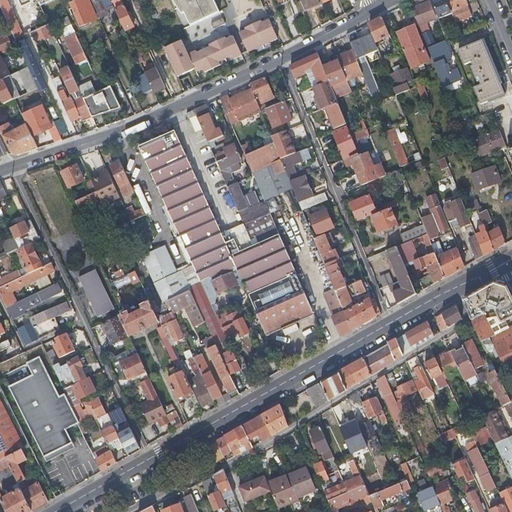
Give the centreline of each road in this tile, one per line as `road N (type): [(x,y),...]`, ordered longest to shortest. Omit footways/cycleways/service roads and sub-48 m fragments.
road 1 (residential): [(452,289),(466,322),(256,449),(154,500)]
road 2 (residential): [(9,166),(149,459)]
road 3 (residential): [(9,166),(133,126),(280,56)]
road 4 (residential): [(280,56),(390,323)]
road 5 (secondary): [(390,323),(149,459)]
